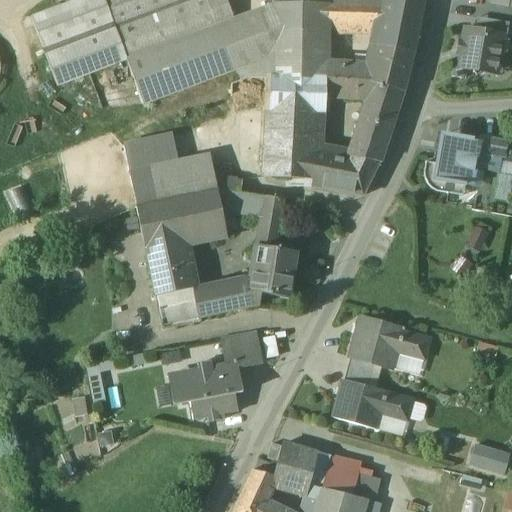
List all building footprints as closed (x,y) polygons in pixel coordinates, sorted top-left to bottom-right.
[(76,0),(30,18),(57,88),(126,62),(126,61),(232,21),(224,0),(76,0)] [(384,0),(329,0),(329,7),(383,8),(384,0)] [(424,0),(384,0),(383,8),(378,34),(376,42),(414,50),(424,0)] [(511,0),(489,0),(489,5),(511,9),(511,0)] [(306,6),(266,5),(266,9),(266,29),(305,30),(306,6)] [(232,21),(126,61),(126,62),(143,107),(236,71),(240,83),(250,79),(270,79),(307,80),(307,67),(321,67),(325,32),(329,7),(306,6),(305,30),(266,29),(266,9),(232,21)] [(383,8),(329,7),(325,32),(378,34),(383,8)] [(502,35),(465,30),(459,67),(466,67),(471,68),(477,76),(485,71),(495,72),(496,63),(503,59),(499,53),(502,35)] [(414,50),(376,42),(376,48),(413,56),(414,50)] [(413,56),(376,48),(373,59),(371,69),(367,83),(403,93),(404,93),(413,56)] [(373,59),(353,58),(351,68),(371,69),(373,59)] [(452,78),(464,80),(466,68),(454,66),(452,78)] [(321,67),(307,67),(307,80),(348,81),(367,83),(371,69),(351,68),(321,67)] [(307,80),(270,79),(269,113),(317,113),(324,113),(325,100),(347,101),(348,81),(307,80)] [(403,93),(367,83),(348,81),(347,101),(365,102),(354,138),(384,148),(403,93)] [(317,113),(269,113),(264,179),(312,181),(314,151),(317,113)] [(470,188),(476,156),(478,143),(441,136),(436,164),(433,181),(463,187),(470,188)] [(384,148),(354,138),(347,158),(379,164),(384,148)] [(507,143),(488,140),(486,155),(504,158),(507,143)] [(347,158),(314,151),(312,181),(311,187),(363,198),(379,164),(347,158)] [(212,155),(128,174),(136,209),(205,193),(209,172),(212,155)] [(436,164),(425,163),(424,176),(425,185),(434,192),(441,193),(462,196),(463,187),(433,181),(436,164)] [(221,173),(209,172),(205,193),(216,191),(219,191),(221,173)] [(241,182),(222,179),(222,173),(221,173),(219,191),(240,195),(241,182)] [(205,193),(136,209),(146,252),(184,244),(225,235),(221,214),(216,191),(205,193)] [(219,191),(216,191),(221,214),(261,220),(260,224),(278,227),(282,202),(240,195),(219,191)] [(278,227),(260,224),(257,248),(274,251),(278,227)] [(184,244),(146,252),(155,297),(193,290),(184,244)] [(274,251),(257,248),(251,282),(249,293),(261,295),(288,300),(296,255),(274,251)] [(251,282),(194,295),(199,319),(259,307),(261,295),(249,293),(251,282)] [(193,290),(155,297),(163,331),(200,324),(199,319),(194,295),(193,290)] [(401,332),(360,321),(349,359),(350,359),(373,366),(392,371),(396,354),(423,361),(429,342),(403,334),(404,331),(402,330),(401,332)] [(255,333),(220,340),(225,366),(236,364),(237,370),(262,365),(255,333)] [(496,352),(480,347),(477,358),(493,363),(496,352)] [(373,366),(350,359),(347,370),(370,377),(373,366)] [(225,366),(214,368),(213,363),(197,366),(198,371),(185,373),(179,390),(182,405),(190,404),(193,421),(207,419),(208,423),(224,420),(223,415),(237,413),(234,396),(242,394),(237,370),(236,364),(225,366)] [(370,377),(347,370),(344,382),(367,389),(370,377)] [(344,382),(343,382),(332,419),(388,435),(393,418),(406,421),(412,403),(398,399),(398,398),(367,389),(344,382)] [(68,398),(69,417),(81,416),(80,397),(68,398)] [(82,425),(63,432),(70,449),(88,442),(82,425)] [(280,447),(271,445),(267,460),(277,462),(280,447)] [(318,454),(281,445),(280,447),(277,462),(275,468),(273,477),(271,487),(307,496),(318,454)] [(511,455),(474,445),(468,467),(505,477),(511,455)] [(330,458),(318,454),(307,496),(318,499),(321,490),(330,458)] [(360,466),(330,458),(321,490),(348,496),(343,511),(363,511),(367,500),(364,499),(368,480),(357,477),(360,466)] [(275,468),(258,461),(253,473),(273,477),(275,468)] [(253,473),(251,473),(249,478),(271,487),(273,477),(253,473)] [(271,487),(249,478),(242,493),(266,502),(271,487)] [(318,499),(314,511),(343,511),(348,496),(321,490),(318,499)] [(266,502),(242,493),(233,511),(274,511),(275,511),(264,506),(266,502)] [(287,511),(266,502),(264,506),(275,511),(277,511),(287,511)]
